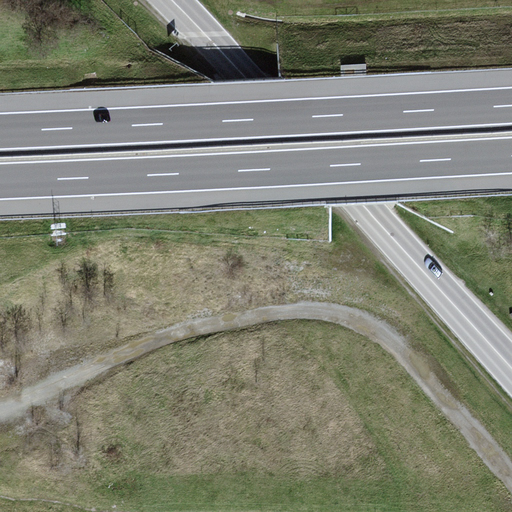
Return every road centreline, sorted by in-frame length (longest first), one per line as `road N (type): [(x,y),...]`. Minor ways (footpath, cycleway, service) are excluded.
road 1 (track): [(511,472),(408,340),(385,324),(326,309),(255,312),(184,331),(77,367),(33,405),(0,415)]
road 2 (motorway): [(511,103),(0,130)]
road 3 (motorway): [(0,182),(511,156)]
road 4 (tertiary): [(174,0),(511,367)]
